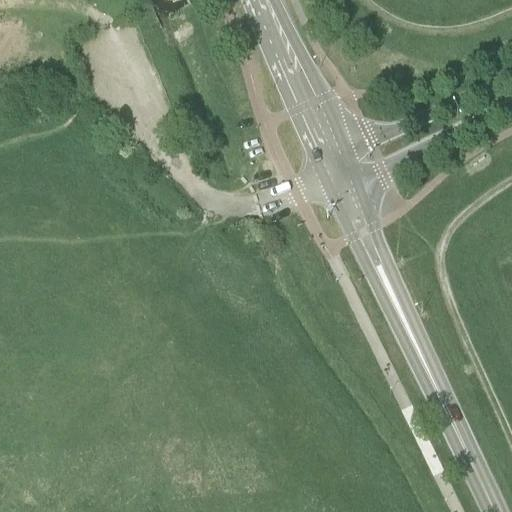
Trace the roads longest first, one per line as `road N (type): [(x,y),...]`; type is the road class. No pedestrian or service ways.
road 1 (secondary): [(491,511),(336,174)]
road 2 (secondary): [(511,77),(367,140),(336,174)]
road 3 (secondary): [(336,174),(256,0)]
road 4 (secondary): [(336,174),(380,170),(511,106)]
road 5 (track): [(511,16),(425,35),(362,0)]
